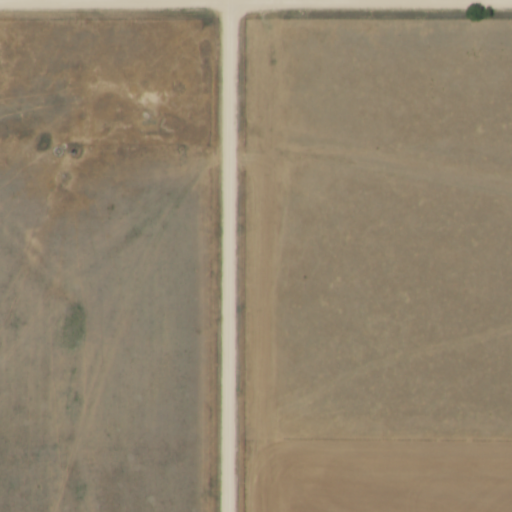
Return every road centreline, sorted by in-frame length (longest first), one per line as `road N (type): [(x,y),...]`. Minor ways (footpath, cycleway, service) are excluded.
road 1 (residential): [(227,511),(230,0)]
road 2 (residential): [(0,0),(511,0)]
